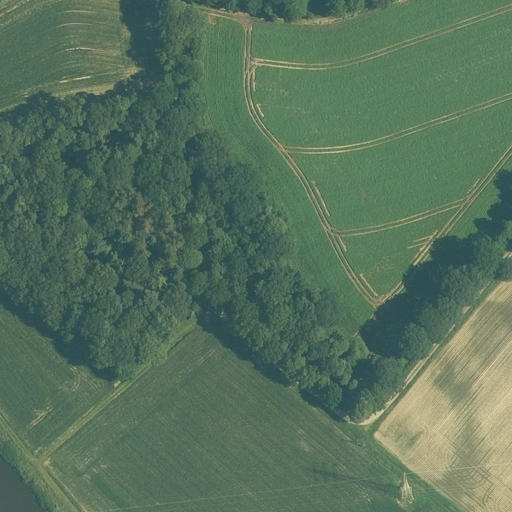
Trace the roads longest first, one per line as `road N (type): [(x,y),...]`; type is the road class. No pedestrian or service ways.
road 1 (residential): [(153,0),(214,305),(330,413)]
road 2 (residential): [(330,413),(364,420),(396,395),(511,252)]
road 3 (track): [(214,305),(163,367),(42,462)]
road 4 (residential): [(330,413),(452,511)]
